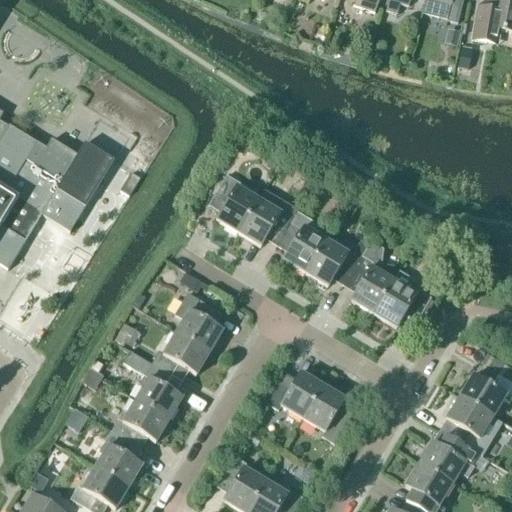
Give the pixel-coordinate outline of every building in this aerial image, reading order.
[(355,0),(352,9),(374,17),(379,0),(355,0)] [(388,0),(385,15),(396,17),(399,8),(407,10),(409,0),(388,0)] [(427,0),(423,16),(446,23),(446,25),(457,28),(463,0),(427,0)] [(511,35),(511,0),(492,0),(492,4),(490,4),(483,8),(482,11),(477,10),(471,43),(498,48),(501,34),(511,35)] [(456,50),(460,35),(447,32),(443,47),(456,50)] [(468,69),(472,49),(460,47),(456,67),(468,69)] [(0,271),(5,274),(25,245),(14,238),(28,213),(71,239),(115,168),(88,148),(81,161),(54,142),(46,156),(38,150),(41,146),(9,127),(6,131),(0,126),(0,121),(1,116),(0,115),(0,271)] [(237,237),(257,204),(244,196),(247,192),(226,179),(207,209),(219,216),(215,224),(237,237)] [(264,243),(276,250),(296,215),(297,213),(263,193),(257,204),(237,237),(260,250),(264,243)] [(305,277),(324,244),(312,237),(317,227),(296,215),(276,250),(287,257),(282,264),(305,277)] [(342,290),(367,249),(359,244),(353,255),(340,247),(337,252),(324,244),(305,277),(327,291),(331,283),(342,290)] [(372,318),(392,284),(380,277),(383,252),(370,244),(367,249),(342,290),(354,297),(349,304),(372,318)] [(392,284),(372,318),(396,332),(400,325),(412,332),(430,301),(410,289),(414,284),(398,274),(392,284)] [(438,299),(447,285),(432,276),(424,290),(438,299)] [(175,337),(208,357),(221,334),(214,330),(221,319),(186,298),(174,319),(183,324),(175,337)] [(138,337),(123,327),(113,344),(120,348),(122,346),(131,351),(138,337)] [(195,379),(208,357),(175,337),(162,359),(158,356),(151,368),(150,368),(180,386),(187,375),(195,379)] [(150,368),(151,368),(128,354),(120,366),(142,380),(137,388),(143,391),(134,405),(167,424),(181,402),(174,397),(180,386),(150,368)] [(458,401),(492,421),(505,399),(509,402),(511,397),(511,386),(487,371),(479,383),(472,379),(458,401)] [(301,423),(321,390),(299,377),(295,384),(283,377),(265,407),(277,415),(280,410),(301,423)] [(321,390),(301,423),(323,436),(320,440),(333,448),(351,418),(339,411),(344,403),(321,390)] [(479,443),(492,421),(458,401),(445,423),(452,428),(446,439),(476,457),(483,445),(479,443)] [(154,446),(167,424),(134,405),(127,417),(123,414),(110,436),(140,454),(147,442),(154,446)] [(256,450),(262,439),(250,432),(244,444),(256,450)] [(133,465),(140,454),(110,436),(97,456),(102,459),(94,472),(127,492),(141,469),(133,465)] [(469,468),(476,457),(446,439),(439,450),(431,446),(418,468),(451,488),(458,477),(466,482),(473,471),(469,468)] [(509,476),(511,469),(511,461),(504,457),(497,469),(509,476)] [(233,511),(248,511),(264,485),(243,472),(245,468),(233,460),(215,490),(226,497),(222,505),(233,511)] [(441,511),(438,510),(451,488),(418,468),(404,490),(412,495),(405,506),(414,511),(441,511)] [(111,511),(114,511),(127,492),(94,472),(82,493),(77,490),(69,503),(84,511),(105,511),(107,509),(111,511)] [(264,485),(248,511),(294,511),(301,501),(288,494),(285,498),(264,485)] [(23,511),(55,511),(32,498),(23,511)]
